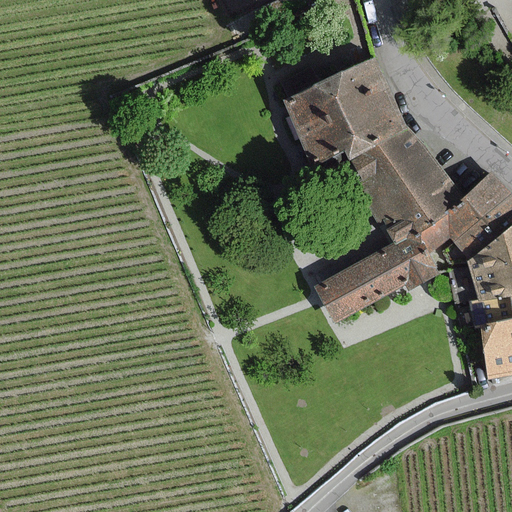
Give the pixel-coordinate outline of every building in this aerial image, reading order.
[(256,13),(263,28),(284,18),(277,3),(256,13)] [(456,190),(411,133),(407,129),(374,59),(318,89),(309,72),(286,85),(293,98),(285,102),(317,160),(345,144),(364,180),(360,182),(384,225),(395,245),(318,287),(336,320),(408,281),(411,287),(438,272),(427,252),(452,239),(454,241),(510,194),(502,184),(494,174),(464,200),(456,190)] [(454,241),(471,261),(511,226),(511,196),(510,194),(454,241)] [(511,226),(471,261),(469,262),(469,267),(451,270),(456,303),(471,300),(480,299),(481,303),(510,298),(511,297),(511,226)] [(511,319),(511,307),(510,298),(481,303),(480,299),(471,300),(476,326),(481,325),(511,319)] [(511,319),(481,325),(491,378),(511,374),(511,319)]
